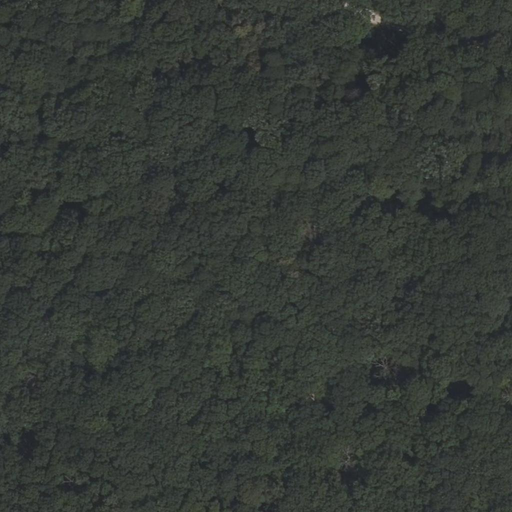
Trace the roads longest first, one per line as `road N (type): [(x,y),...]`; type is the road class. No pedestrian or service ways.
road 1 (track): [(511,462),(270,380),(127,314),(0,311)]
road 2 (track): [(327,0),(511,64)]
